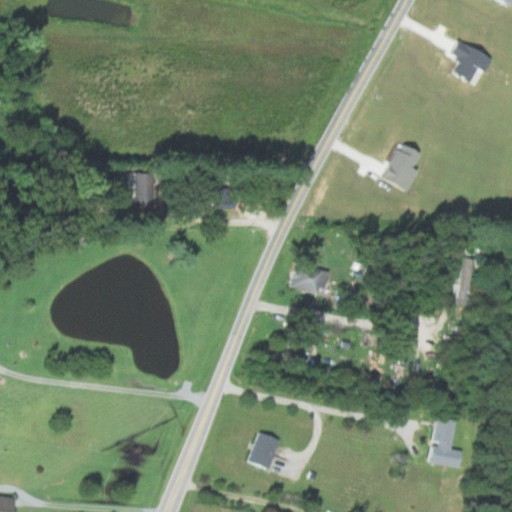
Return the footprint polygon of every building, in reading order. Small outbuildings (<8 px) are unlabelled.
[(199,209),(225,208),(224,188),(199,189),(199,209)] [(465,305),(468,259),(457,258),(453,304),(465,305)] [(289,285),(316,294),(318,287),(323,288),(325,277),(326,278),(328,271),(303,264),(298,275),(293,273),(289,285)] [(431,445),(428,460),(459,467),(461,451),(449,448),(455,420),(437,417),(432,440),(438,441),(437,446),(431,445)] [(248,461),(259,432),(279,439),(268,469),(248,461)] [(0,511),(7,511),(8,497),(0,496),(0,511)]
